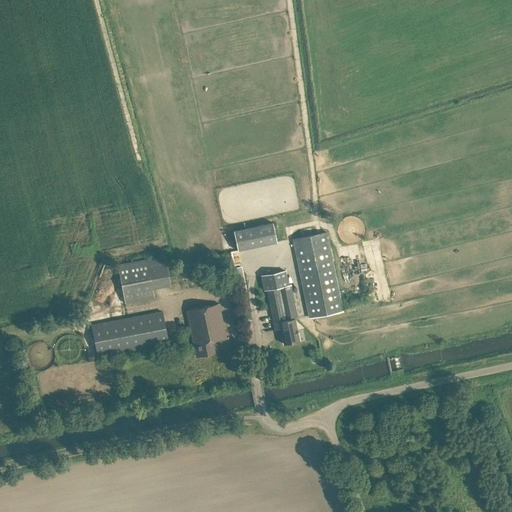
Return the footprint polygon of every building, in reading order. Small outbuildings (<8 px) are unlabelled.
[(243,228),(234,230),(234,232),(235,238),(237,248),(238,250),(248,248),(243,228)] [(293,238),(309,317),(342,310),(326,232),(293,238)] [(118,264),(125,303),(154,297),(153,290),(170,286),(164,255),(118,264)] [(247,290),(242,266),(234,267),(238,291),(247,290)] [(200,274),(202,286),(224,282),(222,270),(200,274)] [(288,285),(285,270),(262,275),(265,290),(267,290),(273,322),(295,318),(297,318),(291,284),(288,285)] [(187,310),(196,356),(215,353),(212,340),(226,337),(219,303),(187,310)] [(92,324),(98,356),(168,343),(162,311),(92,324)] [(299,340),(295,318),(273,322),(275,329),(281,328),(284,343),(299,340)]
